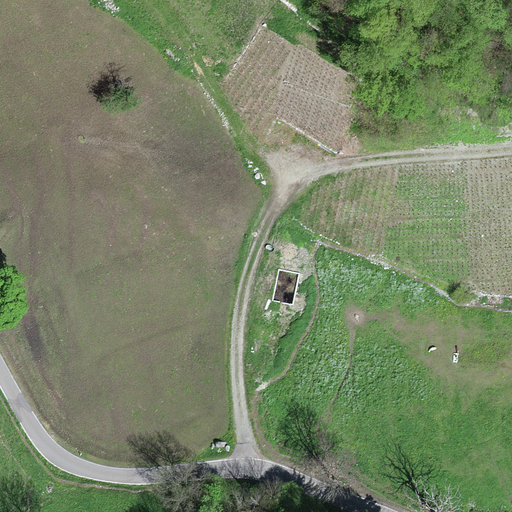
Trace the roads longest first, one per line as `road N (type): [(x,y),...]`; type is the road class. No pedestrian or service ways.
road 1 (track): [(246,469),(233,354),(238,301),(277,200),(307,176),(360,161),(511,148)]
road 2 (unclassified): [(379,511),(269,472),(140,476),(80,467),(46,446),(0,369)]
road 3 (track): [(511,311),(471,307),(334,256),(284,229),(277,200)]
